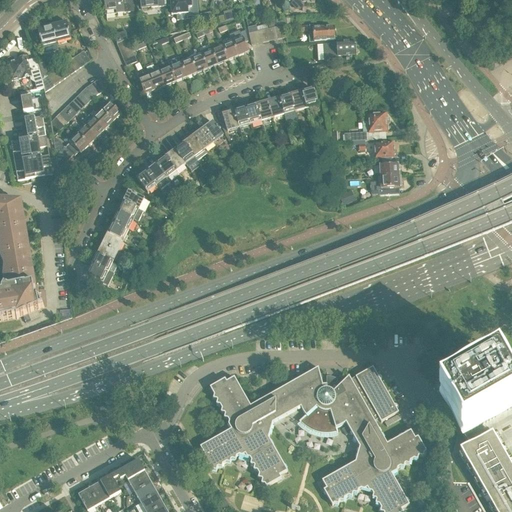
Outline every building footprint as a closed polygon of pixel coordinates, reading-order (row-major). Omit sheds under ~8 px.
[(124,14),(122,0),(104,0),(107,16),(124,14)] [(122,0),(124,14),(134,12),(132,0),(122,0)] [(140,0),(141,10),(158,8),(157,0),(140,0)] [(168,0),(166,0),(167,7),(168,16),(170,16),(177,15),(177,21),(182,21),(180,0),(168,0)] [(180,0),(182,21),(188,20),(187,16),(192,16),(192,17),(199,16),(199,14),(197,0),(180,0)] [(293,0),(292,4),(297,9),(300,9),(304,6),(304,3),(314,4),(314,1),(314,0),(293,0)] [(291,6),(286,18),(295,14),(291,6)] [(225,16),(220,17),(222,23),(220,24),(228,22),(235,21),(234,14),(231,15),(231,13),(224,14),(225,16)] [(210,14),(199,16),(200,25),(201,28),(212,26),(210,14)] [(276,21),(278,27),(278,28),(282,28),(287,28),(287,26),(287,24),(287,20),(279,21),(276,21)] [(67,23),(52,26),(56,44),(71,40),(67,23)] [(44,27),(34,30),(37,41),(39,40),(42,47),(44,56),(59,52),(56,44),(52,26),(44,28),(44,27)] [(310,36),(309,36),(310,43),(314,43),(335,41),(335,40),(337,39),(337,34),(335,33),(334,28),(313,29),(313,26),(310,26),(310,36)] [(275,29),(277,40),(286,39),(283,28),(275,29)] [(275,29),(261,32),(263,44),(277,40),(275,29)] [(114,37),(117,45),(128,40),(125,32),(114,37)] [(258,33),(255,33),(258,45),(263,44),(261,32),(258,33)] [(258,45),(255,33),(249,34),(252,46),(258,45)] [(243,39),(233,43),(239,58),(239,57),(244,55),(245,55),(249,54),(243,39)] [(117,45),(119,50),(131,46),(128,40),(117,45)] [(233,43),(222,48),(228,62),(229,62),(228,61),(234,59),(234,60),(239,58),(233,43)] [(325,45),(326,52),(331,52),(332,62),(338,61),(338,57),(357,55),(356,54),(357,53),(357,50),(356,49),(356,43),(325,45)] [(119,50),(122,56),(133,51),(132,49),(131,46),(119,50)] [(211,48),(200,52),(201,56),(207,71),(208,70),(213,67),(214,68),(218,66),(212,52),(211,48)] [(222,48),(212,52),(218,66),(224,63),(224,64),(228,62),(222,48)] [(194,56),(190,57),(191,60),(197,75),(197,74),(200,73),(203,72),(207,71),(201,56),(200,52),(199,50),(196,51),(194,51),(194,56)] [(122,56),(124,61),(135,57),(134,53),(133,51),(122,56)] [(84,52),(79,56),(86,65),(91,62),(84,52)] [(79,56),(74,59),(80,69),(86,65),(79,56)] [(135,57),(124,61),(126,67),(137,62),(135,57)] [(43,85),(42,81),(38,66),(36,66),(34,60),(27,62),(26,58),(17,60),(18,62),(10,64),(10,63),(8,62),(5,62),(4,64),(5,67),(7,68),(8,68),(12,82),(31,77),(31,81),(36,83),(38,83),(39,86),(43,85)] [(74,59),(68,63),(75,73),(80,69),(74,59)] [(178,59),(168,63),(168,64),(176,84),(177,83),(176,83),(182,80),(182,81),(186,79),(180,65),(178,59)] [(191,60),(180,65),(186,79),(187,79),(187,78),(192,76),(193,77),(197,75),(191,60)] [(68,63),(63,66),(70,76),(75,73),(68,63)] [(168,63),(157,67),(166,88),(166,87),(172,85),(176,84),(168,64),(168,63)] [(38,66),(42,81),(48,77),(44,64),(38,66)] [(63,66),(58,70),(65,80),(70,76),(63,66)] [(157,67),(147,71),(156,92),(157,91),(161,89),(162,89),(166,88),(157,67)] [(58,70),(53,74),(60,84),(65,80),(58,70)] [(147,72),(137,77),(139,82),(145,96),(145,95),(151,93),(151,94),(156,92),(147,71),(147,72)] [(53,74),(48,77),(55,87),(60,84),(53,74)] [(42,81),(43,85),(44,87),(45,94),(55,87),(48,77),(42,81)] [(97,82),(91,86),(99,95),(104,92),(97,82)] [(86,89),(86,90),(94,99),(99,95),(91,86),(86,89)] [(86,90),(82,94),(90,103),(94,99),(86,90)] [(304,92),(302,93),(307,110),(318,106),(316,97),(316,95),(315,95),(314,90),(311,90),(311,91),(304,93),(304,92)] [(41,110),(41,107),(39,100),(32,101),(30,92),(20,93),(24,113),(41,110)] [(300,94),(291,96),(296,113),(307,110),(302,93),(300,94)] [(82,94),(77,98),(86,107),(90,103),(82,94)] [(281,99),(280,99),(284,116),(296,113),(291,96),(282,99),(281,99)] [(77,98),(73,103),(81,111),(86,107),(77,98)] [(278,100),(268,103),(273,119),(284,116),(280,99),(278,100)] [(73,103),(69,107),(77,116),(81,111),(73,103)] [(259,105),(257,106),(262,123),(273,119),(268,103),(259,106),(259,105)] [(111,104),(102,113),(113,124),(117,121),(116,120),(120,116),(121,116),(122,116),(111,104)] [(255,107),(246,110),(251,126),(262,123),(257,106),(255,107)] [(69,107),(64,111),(73,120),(77,116),(69,107)] [(237,112),(235,112),(239,129),(251,126),(246,110),(237,112)] [(64,111),(60,115),(68,124),(73,120),(64,111)] [(95,120),(94,120),(105,132),(109,129),(108,128),(112,124),(113,124),(102,113),(98,116),(94,112),(90,116),(95,120)] [(239,129),(235,112),(233,113),(225,115),(223,116),(225,121),(224,122),(225,124),(225,123),(228,133),(239,129)] [(60,115),(56,120),(64,128),(68,124),(60,115)] [(368,116),(370,133),(387,132),(386,115),(368,116)] [(25,121),(28,140),(46,137),(38,138),(37,129),(44,128),(43,117),(25,121)] [(64,128),(56,120),(51,124),(53,139),(54,138),(64,128)] [(87,128),(86,128),(97,140),(101,136),(100,136),(104,132),(105,132),(94,120),(90,124),(86,120),(82,124),(87,128)] [(205,130),(203,131),(214,145),(223,137),(217,130),(218,129),(216,128),(213,124),(211,125),(205,130)] [(86,128),(78,136),(89,147),(93,144),(92,144),(97,139),(97,140),(86,128)] [(200,134),(194,138),(200,146),(204,152),(214,145),(203,131),(201,132),(200,134)] [(367,141),(366,135),(366,133),(344,135),(345,143),(367,141)] [(71,144),(79,153),(81,155),(84,152),(88,147),(89,148),(89,147),(78,136),(71,144)] [(28,140),(32,159),(49,156),(42,158),(40,149),(48,147),(46,137),(28,140)] [(53,139),(54,146),(56,156),(60,152),(64,148),(54,138),(53,139)] [(186,144),(184,145),(195,159),(198,163),(200,161),(207,156),(204,152),(200,146),(194,138),(186,144)] [(14,162),(14,163),(32,159),(28,140),(11,143),(13,154),(20,152),(22,161),(14,162)] [(71,144),(66,148),(74,156),(75,157),(79,153),(71,144)] [(375,145),(376,159),(394,158),(394,156),(395,155),(395,152),(393,150),(393,144),(375,145)] [(183,146),(175,152),(186,166),(189,170),(198,163),(195,159),(184,145),(183,146)] [(64,148),(60,152),(69,161),(74,156),(66,148),(65,147),(64,148)] [(69,161),(60,152),(56,156),(58,171),(69,161)] [(167,158),(166,159),(176,173),(186,166),(175,152),(167,158)] [(49,156),(32,159),(35,179),(36,179),(45,177),(43,168),(51,167),(49,156)] [(32,159),(14,163),(16,173),(24,172),(25,181),(35,179),(32,159)] [(164,160),(157,166),(167,180),(168,178),(171,182),(179,176),(176,173),(166,159),(164,160)] [(149,171),(147,173),(157,187),(158,186),(161,191),(170,184),(167,180),(157,166),(149,172),(149,171)] [(381,174),(381,178),(399,177),(398,172),(400,171),(400,168),(398,167),(398,166),(380,167),(376,167),(376,174),(381,174)] [(335,173),(335,181),(345,181),(345,172),(335,173)] [(139,179),(137,180),(141,184),(140,185),(142,187),(142,186),(148,194),(150,192),(157,187),(147,173),(145,174),(139,179)] [(399,177),(381,178),(378,178),(380,197),(400,196),(399,189),(400,189),(400,188),(401,186),(401,183),(399,182),(399,177)] [(340,196),(343,205),(356,201),(352,191),(340,196)] [(124,202),(124,203),(139,211),(144,200),(136,196),(134,195),(129,193),(128,194),(128,195),(125,202),(124,202)] [(123,206),(119,214),(134,222),(139,224),(145,214),(139,211),(124,203),(123,205),(123,206)] [(0,322),(4,321),(16,319),(17,320),(20,319),(19,318),(23,317),(40,310),(37,298),(35,299),(32,280),(31,280),(29,272),(30,271),(28,257),(27,257),(26,249),(26,248),(24,234),(23,234),(22,226),(19,206),(10,206),(0,205),(0,233),(1,238),(0,238),(0,243),(1,245),(0,252),(3,252),(5,261),(2,262),(5,268),(4,275),(7,275),(9,284),(6,284),(4,289),(2,293),(2,295),(0,294),(0,322)] [(114,223),(113,225),(129,232),(134,222),(119,214),(114,223)] [(112,227),(108,235),(124,243),(129,232),(113,225),(112,227)] [(104,244),(103,245),(119,253),(124,243),(108,235),(104,244)] [(102,248),(98,256),(113,263),(119,253),(103,245),(102,247),(102,248)] [(93,265),(93,266),(114,277),(118,267),(113,264),(113,263),(98,256),(94,265),(93,265)] [(88,276),(87,277),(92,280),(92,281),(94,282),(94,281),(103,285),(108,288),(113,277),(114,277),(93,266),(92,268),(88,276)] [(337,344),(345,344),(348,344),(348,332),(336,332),(337,344)] [(440,396),(463,436),(511,408),(511,387),(498,363),(440,396)] [(399,414),(373,368),(355,378),(351,381),(349,378),(337,389),(334,386),(335,384),(331,382),(326,381),(326,384),(322,385),(318,369),(251,407),(234,379),(229,382),(227,383),(225,381),(221,383),(210,389),(214,396),(213,400),(217,401),(217,402),(216,406),(220,407),(222,410),(221,414),(225,415),(225,416),(224,419),(228,420),(229,423),(228,426),(231,431),(200,448),(204,456),(202,458),(210,473),(213,471),(216,472),(217,469),(218,468),(222,469),(223,466),(226,464),(230,465),(231,461),(232,461),(235,462),(237,458),(239,457),(239,456),(242,457),(245,455),(247,459),(250,459),(250,460),(251,462),(250,466),(254,467),(254,468),(253,471),(257,472),(259,476),(258,479),(262,480),(262,481),(261,485),(265,486),(266,488),(277,482),(281,480),(280,477),(287,473),(268,439),(273,424),(301,408),(301,410),(302,412),(303,414),(304,415),(305,417),(299,422),(300,423),(302,425),(304,426),(306,428),(308,429),(310,430),(312,431),(314,432),(316,433),(318,434),(321,434),(323,434),(325,435),(328,435),(330,434),(332,434),(335,434),(336,433),(337,434),(338,433),(337,429),(339,428),(341,427),(344,425),(346,424),(359,448),(358,449),(355,463),(322,482),(326,490),(324,491),(326,495),(326,496),(332,507),(334,505),(338,506),(339,503),(340,502),(344,503),(345,499),(348,497),(352,498),(353,495),(354,494),(357,495),(358,492),(361,490),(364,491),(367,489),(369,492),(372,493),(373,496),(372,499),(376,500),(376,501),(375,505),(379,506),(381,509),(380,511),(402,511),(409,506),(392,475),(397,472),(397,470),(400,468),(404,469),(405,465),(406,465),(409,466),(410,462),(414,460),(417,461),(418,458),(419,457),(423,458),(424,454),(426,453),(420,442),(418,438),(415,440),(411,432),(387,445),(374,422),(379,420),(381,423),(399,414)] [(511,511),(511,466),(494,436),(493,433),(470,445),(469,446),(460,451),(462,454),(465,459),(469,467),(472,472),(477,480),(480,485),(484,493),(487,498),(492,506),(494,511),(511,511)] [(129,482),(145,473),(139,462),(112,477),(114,481),(116,484),(126,478),(129,482)] [(129,496),(135,493),(151,484),(145,473),(129,482),(123,485),(129,496)] [(118,487),(116,484),(114,481),(112,477),(101,483),(110,500),(121,494),(118,488),(117,487),(118,487)] [(99,506),(110,500),(101,483),(90,490),(99,506)] [(485,511),(479,502),(475,494),(474,494),(474,495),(474,494),(473,494),(471,490),(468,485),(468,484),(465,484),(453,483),(453,484),(445,483),(446,489),(446,491),(454,505),(458,511),(485,511)] [(135,493),(141,504),(157,495),(151,484),(135,493)] [(87,511),(88,511),(99,506),(90,490),(79,496),(87,511)] [(141,504),(135,507),(137,511),(152,511),(163,506),(157,495),(141,504)] [(218,504),(222,511),(224,511),(229,509),(224,500),(218,504)]
